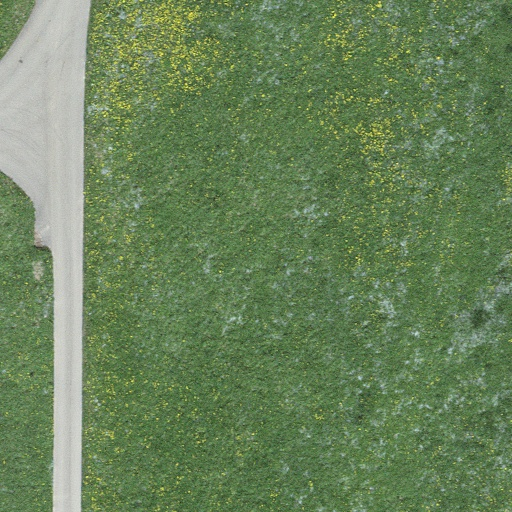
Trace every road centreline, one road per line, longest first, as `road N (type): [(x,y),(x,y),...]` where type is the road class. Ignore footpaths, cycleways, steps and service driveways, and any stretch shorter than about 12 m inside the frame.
road 1 (track): [(66,511),(69,270),(56,166),(37,96)]
road 2 (track): [(0,117),(37,96),(64,0)]
